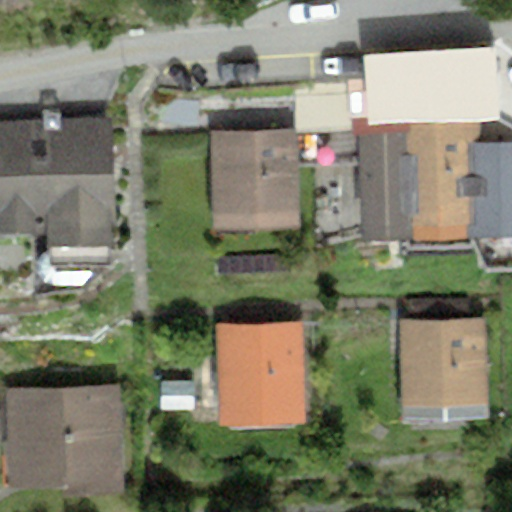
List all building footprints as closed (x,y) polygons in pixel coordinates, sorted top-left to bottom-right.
[(56,136),(0,138),(0,240),(58,238),(59,252),(126,248),(121,133),(56,136)] [(409,149),(366,151),(370,250),(418,248),(417,237),(445,236),(444,224),(487,222),(483,134),(408,137),(409,149)] [(308,145),(214,150),(219,236),(313,231),(308,145)] [(487,338),(405,341),(409,432),(491,429),(487,338)] [(224,341),(226,433),(311,432),(310,339),(224,341)] [(122,399),(11,405),(16,498),(127,492),(122,399)]
